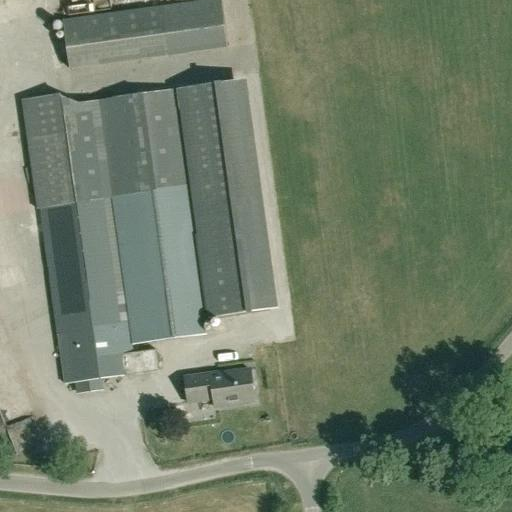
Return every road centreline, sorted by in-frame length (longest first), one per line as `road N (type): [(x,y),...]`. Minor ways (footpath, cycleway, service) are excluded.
road 1 (unclassified): [(0,481),(129,489),(305,455)]
road 2 (unclassified): [(305,455),(382,444),(415,430),(448,409),(511,342)]
road 3 (track): [(511,458),(382,444)]
